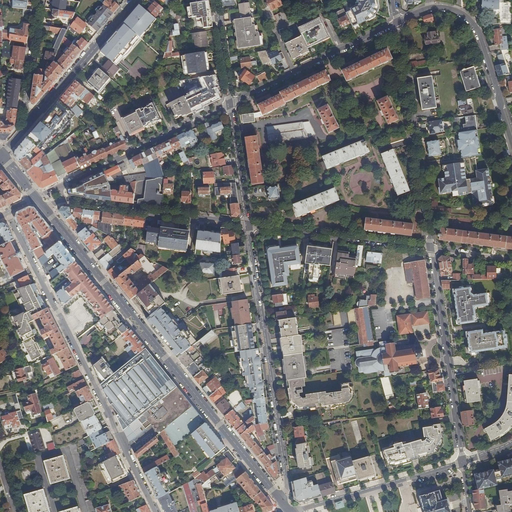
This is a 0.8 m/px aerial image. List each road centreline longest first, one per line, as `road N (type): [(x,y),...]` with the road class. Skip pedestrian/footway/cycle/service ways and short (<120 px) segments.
road 1 (tertiary): [(278,499),(44,208)]
road 2 (residential): [(9,212),(155,511)]
road 3 (residential): [(248,228),(286,488),(278,499)]
road 4 (residential): [(434,250),(397,22)]
road 5 (residential): [(462,462),(434,250)]
road 6 (residential): [(511,132),(478,29),(465,14),(436,6),(397,22)]
road 7 (residential): [(248,228),(434,250)]
road 8 (residential): [(397,22),(230,103)]
road 9 (residential): [(230,103),(66,183)]
road 10 (residential): [(72,201),(248,228)]
road 11 (residential): [(293,511),(462,462)]
road 12 (tertiary): [(33,117),(134,0)]
road 13 (residential): [(230,103),(248,228)]
road 14 (residential): [(40,0),(25,98),(33,117)]
